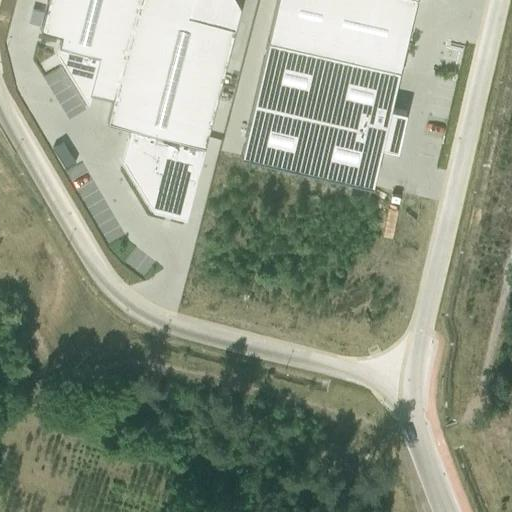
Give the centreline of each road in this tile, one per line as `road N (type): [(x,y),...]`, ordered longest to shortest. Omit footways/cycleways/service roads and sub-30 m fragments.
road 1 (unclassified): [(0,102),(107,283),(138,313),(411,377)]
road 2 (unclassified): [(411,377),(495,0)]
road 3 (track): [(511,250),(475,411),(459,437),(423,451)]
road 4 (unclassified): [(411,377),(415,427),(446,511)]
